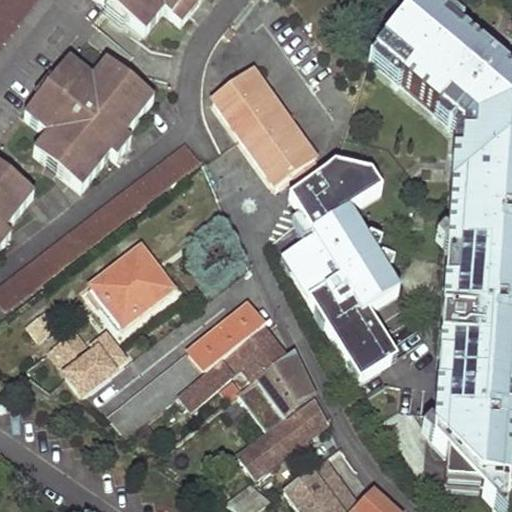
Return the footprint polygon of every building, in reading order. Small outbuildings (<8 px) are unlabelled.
[(0,45),(36,0),(6,0),(0,8),(0,45)] [(83,0),(139,45),(157,22),(175,35),(187,20),(181,16),(186,10),(179,5),(183,1),(195,11),(203,0),(83,0)] [(195,11),(183,1),(179,5),(186,10),(181,16),(187,20),(195,11)] [(511,80),(416,2),(366,62),(451,134),(447,191),(452,191),(435,443),(448,458),(445,507),(483,509),(485,511),(506,511),(507,493),(511,423),(511,80)] [(118,80),(106,70),(90,90),(66,71),(21,127),(45,147),(33,163),(45,173),(50,167),(61,176),(57,182),(80,201),(102,172),(97,168),(103,160),(109,165),(115,170),(130,151),(124,146),(118,141),(124,133),(131,138),(153,109),(130,90),(118,105),(111,99),(117,91),(112,87),(118,80)] [(299,159),(306,154),(252,74),(245,79),(299,159)] [(299,159),(245,79),(211,102),(271,190),(288,179),(299,196),(324,179),(306,154),(299,159)] [(118,80),(112,87),(117,91),(111,99),(118,105),(130,90),(118,80)] [(124,133),(118,141),(124,146),(131,138),(124,133)] [(0,318),(5,325),(198,175),(186,158),(0,301),(0,318)] [(103,160),(97,168),(102,172),(109,165),(103,160)] [(50,167),(45,173),(57,182),(61,176),(50,167)] [(324,179),(299,196),(282,207),(301,235),(284,246),(291,256),(278,265),(360,387),(397,363),(366,317),(395,298),(342,219),(374,198),(362,179),(334,172),(324,179)] [(0,255),(8,246),(2,240),(0,238),(0,230),(1,229),(8,233),(31,204),(7,186),(0,194),(0,255)] [(139,259),(89,297),(92,301),(87,306),(96,318),(102,314),(120,339),(170,299),(139,259)] [(27,324),(35,349),(58,341),(49,316),(27,324)] [(245,316),(106,424),(129,441),(152,423),(187,395),(263,336),(245,316)] [(263,336),(187,395),(195,406),(240,369),(253,387),(283,363),(263,336)] [(46,361),(76,399),(93,386),(63,348),(46,361)] [(253,387),(202,428),(213,440),(244,415),(247,419),(267,404),(282,429),(313,405),(289,358),(283,363),(253,387)] [(277,433),(263,443),(198,493),(211,502),(228,488),(245,475),(253,485),(315,437),(322,446),(331,439),(313,405),(282,429),(277,433)] [(152,423),(129,441),(126,444),(138,452),(161,434),(152,423)] [(271,427),(259,437),(263,443),(277,433),(271,427)] [(167,438),(144,456),(156,465),(176,449),(167,438)] [(339,455),(302,481),(328,509),(337,501),(342,505),(362,484),(339,455)] [(356,511),(372,497),(362,484),(342,505),(337,501),(328,509),(330,511),(356,511)] [(228,488),(211,502),(225,511),(229,511),(245,499),(228,488)] [(245,499),(229,511),(258,511),(280,497),(274,491),(259,503),(249,496),(245,499)] [(356,511),(387,511),(372,497),(356,511)]
